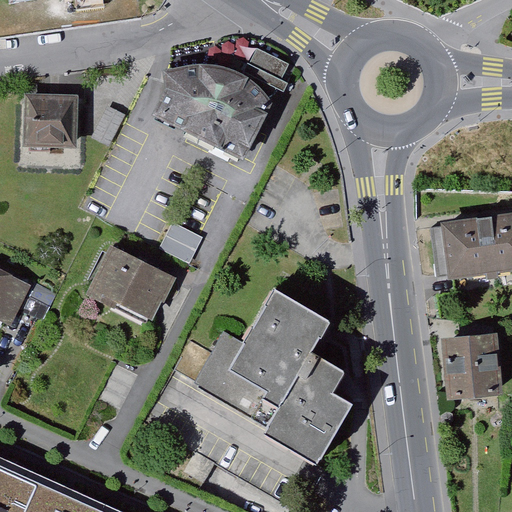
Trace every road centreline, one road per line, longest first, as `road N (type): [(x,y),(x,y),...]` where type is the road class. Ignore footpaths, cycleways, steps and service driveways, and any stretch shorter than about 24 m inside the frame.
road 1 (secondary): [(414,511),(386,250)]
road 2 (residential): [(0,416),(211,511)]
road 3 (residential): [(0,71),(160,38),(207,0)]
road 4 (secondary): [(360,116),(386,250)]
road 5 (tertiary): [(253,0),(347,89)]
road 6 (secondary): [(386,250),(399,129)]
